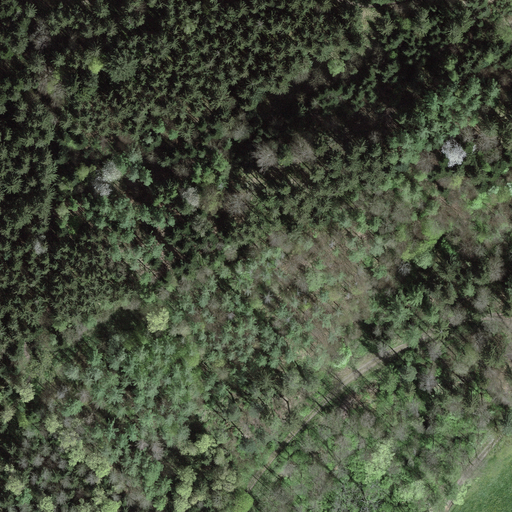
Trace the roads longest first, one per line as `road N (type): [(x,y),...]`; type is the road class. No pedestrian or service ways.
road 1 (track): [(511,323),(452,324),(367,367),(328,396),(234,511)]
road 2 (track): [(50,348),(42,223),(47,154),(30,0)]
